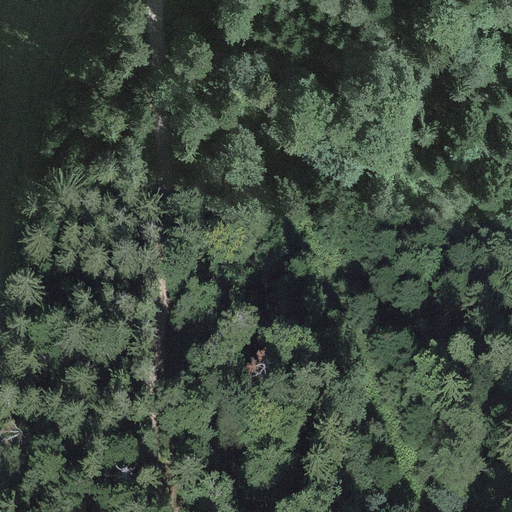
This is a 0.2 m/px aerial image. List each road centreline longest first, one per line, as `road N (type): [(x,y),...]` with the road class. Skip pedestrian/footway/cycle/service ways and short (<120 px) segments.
road 1 (track): [(150,511),(168,216),(154,0)]
road 2 (track): [(0,375),(22,160),(95,0)]
